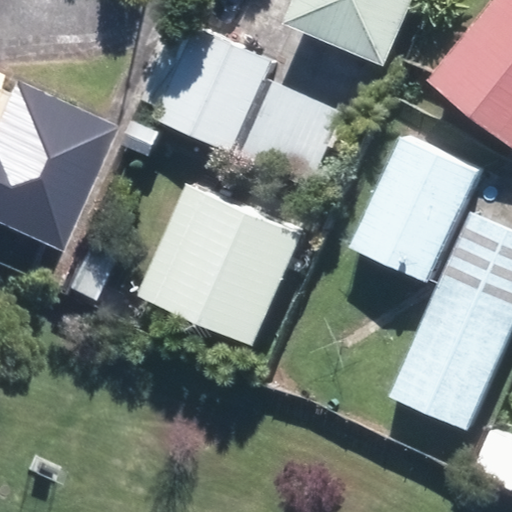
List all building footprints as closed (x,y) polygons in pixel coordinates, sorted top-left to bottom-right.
[(409,64),(434,0),(318,0),(309,24),(409,64)] [(511,126),(511,0),(510,0),(450,79),(511,126)] [(249,149),(291,58),(214,23),(173,114),(249,149)] [(0,221),(60,249),(117,122),(16,77),(0,112),(0,221)] [(360,110),(292,80),(260,155),(327,185),(360,110)] [(369,245),(443,278),(493,165),(418,133),(369,245)] [(320,231),(206,182),(159,289),(272,339),(320,231)] [(485,427),(511,365),(511,219),(485,207),(404,392),(485,427)]
